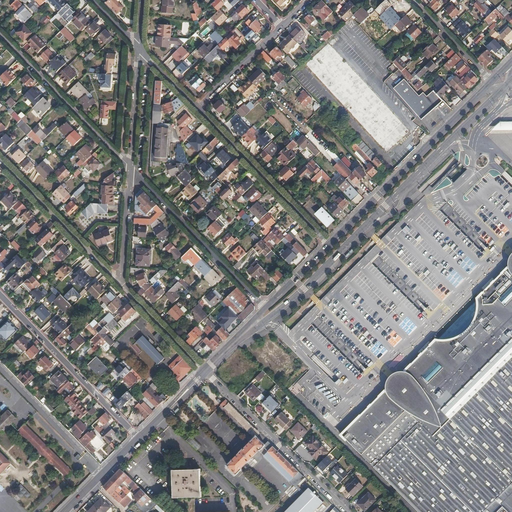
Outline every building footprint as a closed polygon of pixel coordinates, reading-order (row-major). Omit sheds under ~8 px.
[(22,5),(17,0),(11,6),(15,11),(22,5)] [(62,9),(58,5),(55,2),(56,1),(55,0),(49,0),(45,5),(55,16),(60,11),(62,9)] [(124,7),(116,0),(107,0),(106,2),(117,14),(124,7)] [(173,6),(173,0),(163,0),(163,5),(162,5),(161,11),(172,11),(172,6),(173,6)] [(225,4),(220,0),(216,0),(213,3),(218,10),(224,5),(225,4)] [(334,12),(323,0),(315,9),(325,20),(334,12)] [(336,7),(339,11),(347,3),(344,0),(336,7)] [(340,13),(346,20),(350,17),(354,13),(352,10),(356,6),(350,0),(346,5),(347,6),(340,13)] [(434,9),(440,4),(436,0),(432,0),(430,2),(429,3),(434,9)] [(491,9),(484,2),(485,0),(477,0),(474,3),(485,14),(488,11),(491,9)] [(201,12),(197,1),(195,3),(193,5),(196,13),(197,16),(201,12)] [(358,11),(362,7),(365,4),(363,2),(360,4),(356,8),(358,11)] [(40,10),(34,4),(31,8),(36,13),(40,10)] [(239,20),(249,10),(243,4),(241,6),(229,17),(231,19),(234,15),(239,20)] [(447,9),(446,10),(454,18),(460,12),(452,4),(450,6),(449,5),(446,8),(447,9)] [(406,16),(409,13),(402,6),(394,14),(401,20),(406,16)] [(370,15),(362,7),(358,11),(353,16),(355,19),(357,17),(362,23),(370,15)] [(502,14),(496,8),(485,18),(489,23),(498,14),(503,19),(505,17),(505,16),(502,14)] [(20,9),(16,13),(17,14),(20,18),(25,23),(31,17),(29,15),(30,13),(27,9),(23,12),(20,9)] [(214,18),(220,25),(227,17),(222,12),(220,10),(215,15),(216,16),(214,18)] [(54,24),(62,16),(60,14),(62,12),(60,11),(55,16),(54,16),(55,17),(53,19),(52,19),(50,20),(54,24)] [(90,24),(80,13),(73,19),(83,30),(86,28),(90,24)] [(379,20),(373,13),(370,15),(362,23),(360,25),(363,28),(372,20),(375,24),(379,20)] [(309,14),(305,18),(311,24),(315,20),(309,14)] [(44,25),(50,20),(46,16),(41,22),(44,25)] [(403,30),(412,22),(406,16),(401,20),(397,24),(403,30)] [(472,31),(459,18),(453,24),(465,38),(472,31)] [(257,20),(250,26),(257,33),(264,27),(257,20)] [(308,24),(303,20),(300,23),(306,29),(306,27),(306,26),(307,25),(308,24)] [(65,28),(67,25),(68,24),(65,21),(58,28),(61,31),(65,28)] [(93,36),(100,29),(92,21),(90,24),(86,28),(93,36)] [(169,37),(170,24),(158,23),(157,36),(169,37)] [(246,28),(241,23),(236,27),(241,33),(246,28)] [(25,41),(33,33),(24,25),(19,30),(17,32),(16,32),(19,35),(20,35),(22,37),(21,37),(25,41)] [(422,32),(415,25),(408,30),(416,38),(422,32)] [(511,29),(509,26),(500,35),(507,42),(511,39),(511,37),(511,29)] [(241,33),(236,27),(224,39),(218,45),(223,50),(228,45),(227,43),(230,40),(237,47),(242,43),(239,40),(241,38),(241,39),(245,36),(241,33)] [(296,39),(303,33),(298,27),(290,34),(298,43),(300,44),(302,42),(299,38),(297,39),(296,39)] [(75,38),(65,28),(61,31),(71,42),(73,40),(75,38)] [(104,42),(110,36),(111,35),(105,29),(98,36),(104,42)] [(375,36),(368,29),(368,30),(367,29),(365,30),(373,39),(375,36)] [(218,45),(224,39),(215,30),(209,36),(218,45)] [(424,41),(431,34),(427,30),(420,37),(424,41)] [(288,53),(298,43),(290,34),(280,45),(283,49),(288,53)] [(483,38),(479,34),(474,39),(478,43),(480,41),(483,38)] [(33,48),(41,40),(36,35),(28,42),(33,48)] [(110,41),(113,39),(110,36),(104,42),(107,45),(110,41)] [(179,38),(169,37),(157,36),(156,45),(169,46),(170,43),(178,43),(181,46),(184,43),(179,38)] [(218,45),(209,36),(207,38),(214,46),(212,47),(213,48),(212,49),(213,50),(218,45)] [(489,45),(483,38),(480,41),(487,48),(489,45)] [(509,53),(495,39),(489,45),(493,49),(495,52),(497,51),(499,53),(500,52),(505,57),(509,53)] [(38,53),(46,46),(41,40),(33,48),(38,53)] [(205,58),(212,51),(205,43),(198,50),(205,58)] [(429,58),(439,49),(435,45),(434,47),(430,44),(422,51),(429,58)] [(223,50),(218,45),(213,50),(212,51),(205,58),(209,62),(218,53),(222,58),(227,54),(223,50)] [(179,61),(188,53),(181,46),(175,52),(172,55),(179,61)] [(283,53),(276,47),(270,53),(275,58),(277,56),(278,55),(280,56),(283,53)] [(56,57),(48,48),(40,55),(49,64),(56,57)] [(451,59),(457,53),(455,51),(453,49),(447,55),(451,59)] [(490,56),(492,54),(488,50),(478,58),(486,66),(494,59),(490,56)] [(272,59),(264,51),(261,54),(269,62),(272,59)] [(451,70),(462,59),(457,53),(451,59),(446,64),(451,70)] [(115,66),(116,54),(107,54),(106,73),(112,74),(112,66),(115,66)] [(405,66),(400,60),(403,57),(401,55),(394,62),(400,69),(402,71),(406,68),(413,61),(411,60),(405,66)] [(57,72),(64,65),(57,56),(56,57),(49,64),(57,72)] [(286,67),(280,60),(277,64),(283,70),(286,67)] [(432,72),(438,66),(432,60),(426,66),(421,70),(417,74),(420,78),(429,69),(432,72)] [(394,74),(400,69),(394,62),(388,67),(394,74)] [(464,76),(470,70),(464,64),(458,69),(464,76)] [(77,76),(67,66),(59,74),(64,79),(63,80),(67,85),(77,76)] [(189,73),(191,71),(187,67),(181,73),(185,77),(189,73)] [(256,85),(267,75),(260,67),(249,78),(250,79),(256,85)] [(412,74),(406,68),(402,71),(404,73),(411,80),(414,77),(412,74)] [(417,74),(421,70),(419,68),(412,74),(414,77),(417,74)] [(7,86),(16,77),(13,74),(12,74),(11,73),(12,72),(9,69),(1,76),(4,80),(2,81),(7,86)] [(469,88),(478,80),(472,74),(475,72),(472,69),(470,70),(464,76),(461,80),(468,87),(469,88)] [(25,70),(18,76),(21,80),(28,74),(25,70)] [(275,83),(277,85),(285,77),(279,71),(272,77),(277,81),(275,83)] [(111,87),(112,74),(106,73),(102,73),(101,78),(100,78),(99,79),(99,80),(100,81),(101,82),(101,87),(111,87)] [(28,75),(22,80),(30,88),(35,84),(34,83),(35,82),(28,75)] [(197,75),(189,81),(199,92),(207,85),(205,83),(206,82),(205,81),(204,82),(197,75)] [(426,91),(423,94),(422,96),(402,76),(393,86),(406,99),(424,117),(434,107),(443,99),(441,97),(434,90),(429,95),(426,91)] [(468,87),(461,80),(457,76),(450,83),(460,94),(468,87)] [(451,88),(440,77),(435,83),(437,86),(434,89),(434,90),(441,97),(451,88)] [(247,97),(258,87),(256,85),(250,79),(243,86),(239,89),(247,97)] [(280,89),(286,83),(283,80),(277,86),(280,89)] [(424,85),(419,81),(415,85),(419,90),(424,85)] [(89,93),(78,82),(71,89),(80,99),(89,93)] [(24,95),(28,99),(28,98),(35,105),(43,98),(40,95),(41,93),(37,88),(35,90),(32,87),(24,95)] [(312,99),(305,91),(305,92),(301,95),(298,98),(305,106),(312,99)] [(96,102),(90,93),(89,93),(80,99),(87,108),(96,102)] [(456,105),(462,99),(457,95),(455,93),(452,97),(453,98),(453,102),(456,105)] [(227,106),(224,104),(227,101),(223,97),(214,106),(220,112),(227,106)] [(42,116),(51,107),(43,98),(35,105),(33,107),(42,116)] [(175,112),(182,105),(184,103),(178,98),(171,102),(175,110),(174,110),(175,112)] [(110,101),(102,100),(100,117),(108,118),(109,109),(109,105),(112,105),(116,106),(116,101),(110,101)] [(175,110),(171,102),(170,100),(161,103),(161,105),(162,105),(164,112),(165,113),(174,110),(175,110)] [(244,116),(254,105),(251,101),(246,106),(243,103),(242,103),(241,105),(239,106),(241,108),(238,110),(244,116)] [(164,112),(162,105),(161,105),(159,105),(160,104),(154,104),(153,122),(162,123),(163,118),(161,118),(161,112),(164,112)] [(262,111),(256,105),(253,108),(259,114),(262,111)] [(22,118),(15,111),(11,115),(18,122),(22,118)] [(179,123),(183,128),(192,120),(186,113),(180,119),(182,122),(179,123)] [(271,116),(268,120),(273,125),(277,121),(271,116)] [(32,129),(22,118),(18,122),(16,123),(27,134),(32,129)] [(239,120),(232,127),(239,135),(246,128),(239,120)] [(511,121),(499,121),(497,123),(490,130),(511,130),(511,121)] [(74,130),(66,122),(59,129),(67,137),(74,130)] [(167,162),(169,124),(162,123),(153,122),(150,161),(161,162),(167,162)] [(197,130),(201,133),(207,128),(203,124),(197,130)] [(46,135),(36,125),(32,129),(34,131),(35,132),(43,140),(49,134),(48,133),(46,135)] [(257,137),(252,132),(256,128),(254,125),(242,136),(250,144),(257,137)] [(74,145),(81,137),(74,130),(67,137),(74,145)] [(198,151),(208,141),(204,137),(203,138),(202,139),(201,137),(195,131),(189,136),(187,139),(198,151)] [(43,140),(35,132),(30,137),(32,139),(34,138),(39,144),(42,141),(43,140)] [(14,142),(6,134),(0,139),(0,143),(6,150),(14,142)] [(216,144),(216,142),(218,140),(215,137),(206,146),(202,151),(203,152),(209,147),(210,148),(211,147),(212,148),(216,144)] [(259,138),(255,142),(263,149),(267,145),(261,139),(262,138),(261,137),(260,138),(259,138)] [(305,147),(296,138),(295,140),(297,143),(298,144),(303,149),(305,147)] [(368,163),(376,155),(370,148),(360,138),(355,142),(354,143),(351,146),(356,152),(357,151),(366,161),(368,163)] [(295,156),(289,151),(297,143),(295,140),(293,139),(288,144),(277,155),(286,164),(289,162),(295,156)] [(319,152),(311,143),(309,141),(307,142),(308,143),(307,144),(316,155),(319,152)] [(92,155),(84,147),(77,154),(85,162),(92,155)] [(269,154),(271,152),(267,147),(264,150),(265,150),(263,151),(261,154),(268,161),(272,157),(269,154)] [(231,154),(226,149),(218,156),(229,166),(236,159),(231,154)] [(337,164),(341,160),(331,149),(327,152),(337,164)] [(26,156),(19,150),(18,151),(16,150),(12,154),(14,155),(13,156),(19,163),(26,156)] [(203,160),(195,166),(205,176),(206,175),(200,168),(209,159),(202,152),(198,155),(203,160)] [(100,163),(95,157),(96,156),(93,154),(92,155),(85,162),(84,163),(87,166),(88,165),(94,171),(98,168),(97,167),(100,163)] [(286,164),(277,155),(276,156),(285,166),(286,164)] [(376,157),(372,161),(378,167),(382,164),(376,157)] [(28,158),(21,165),(27,171),(29,168),(31,170),(34,167),(33,165),(34,164),(28,158)] [(231,171),(241,162),(237,158),(236,159),(229,166),(227,167),(231,171)] [(322,169),(312,158),(303,167),(297,173),(300,176),(310,166),(316,173),(315,174),(316,175),(322,169)] [(44,177),(52,170),(43,160),(35,168),(44,177)] [(208,161),(201,167),(214,181),(218,177),(220,174),(208,161)] [(178,170),(177,163),(172,163),(167,165),(170,175),(175,173),(178,170)] [(377,171),(374,168),(375,167),(370,163),(367,166),(369,168),(367,170),(372,176),(377,171)] [(353,172),(352,171),(345,164),(338,171),(342,176),(346,179),(350,176),(357,183),(360,180),(353,172)] [(294,173),(286,165),(279,173),(286,180),(290,176),(294,173)] [(366,174),(362,170),(363,169),(360,166),(357,168),(353,172),(360,180),(366,174)] [(69,173),(63,167),(62,168),(61,167),(57,170),(59,171),(55,175),(61,181),(69,173)] [(186,186),(196,177),(193,175),(191,177),(184,169),(177,176),(186,186)] [(318,177),(324,171),(322,169),(316,175),(312,179),(314,182),(318,178),(318,177)] [(225,176),(228,173),(225,170),(220,174),(218,177),(221,180),(223,178),(224,180),(226,178),(225,176)] [(116,186),(117,181),(113,181),(114,172),(105,179),(104,185),(113,185),(116,186)] [(346,179),(342,176),(335,182),(346,194),(351,199),(358,192),(346,179)] [(243,194),(253,184),(249,180),(241,187),(238,184),(235,187),(243,195),(243,194)] [(76,197),(86,187),(85,183),(84,183),(73,194),(76,197)] [(72,195),(61,185),(54,193),(62,200),(65,202),(71,196),(72,195)] [(113,185),(104,185),(103,185),(102,194),(103,194),(103,203),(113,204),(114,195),(113,195),(113,185)] [(224,200),(232,192),(228,188),(226,190),(226,189),(223,192),(218,187),(215,191),(218,194),(224,200)] [(246,196),(253,203),(261,194),(254,187),(246,196)] [(156,220),(165,212),(158,206),(141,188),(136,189),(135,207),(138,210),(142,211),(146,216),(154,208),(158,212),(150,219),(134,218),(134,221),(134,223),(139,223),(144,224),(151,224),(156,220)] [(13,207),(18,201),(9,192),(2,200),(10,209),(13,207)] [(207,203),(199,195),(190,203),(198,211),(207,203)] [(349,202),(342,195),(339,198),(335,195),(332,198),(336,202),(342,209),(349,202)] [(353,200),(356,205),(363,200),(360,195),(353,200)] [(28,209),(19,200),(18,201),(13,207),(19,214),(8,224),(10,226),(20,217),(28,209)] [(67,211),(71,215),(78,207),(72,201),(67,206),(69,209),(67,211)] [(266,213),(267,213),(257,202),(248,211),(254,218),(258,221),(263,216),(266,213)] [(342,209),(336,202),(329,209),(337,217),(343,210),(342,209)] [(107,213),(108,204),(91,204),(85,209),(81,212),(88,219),(95,213),(107,213)] [(440,210),(475,245),(477,242),(476,241),(480,237),(446,204),(440,210)] [(223,214),(214,205),(207,213),(215,221),(216,220),(217,219),(223,214)] [(275,222),(270,217),(277,210),(274,206),(267,213),(266,213),(267,214),(260,222),(266,228),(263,232),(266,235),(272,229),(269,227),(275,222)] [(336,221),(323,208),(317,214),(328,226),(331,223),(332,225),(336,221)] [(35,219),(33,217),(34,216),(33,215),(29,210),(28,209),(20,217),(27,223),(21,229),(23,231),(35,219)] [(40,227),(38,225),(39,224),(35,220),(29,227),(37,235),(42,230),(40,227)] [(215,235),(223,227),(216,220),(215,221),(208,228),(215,235)] [(43,245),(54,235),(49,229),(54,224),(52,222),(51,221),(44,228),(42,230),(37,235),(38,237),(37,238),(43,245)] [(143,236),(144,233),(146,233),(147,230),(144,230),(144,224),(139,223),(138,236),(143,236)] [(170,234),(165,228),(166,227),(164,224),(163,225),(162,224),(154,230),(161,240),(170,234)] [(278,230),(276,228),(265,238),(268,241),(270,239),(271,240),(272,239),(278,244),(281,242),(285,238),(282,235),(283,234),(279,230),(278,230)] [(95,234),(99,245),(112,240),(113,240),(109,229),(95,234)] [(293,238),(296,236),(292,231),(285,237),(297,249),(304,256),(308,252),(293,238)] [(232,241),(227,235),(226,236),(225,235),(222,239),(228,245),(231,242),(232,241)] [(234,245),(239,240),(239,239),(237,237),(232,241),(231,242),(234,245)] [(297,249),(285,237),(285,238),(281,242),(292,253),(297,249)] [(55,252),(63,244),(65,242),(62,239),(50,251),(53,254),(55,252)] [(266,243),(261,239),(253,247),(260,254),(261,252),(263,250),(267,254),(269,252),(272,254),(274,252),(272,250),(266,243)] [(22,249),(13,240),(12,242),(11,242),(20,251),(22,249)] [(272,250),(276,246),(274,243),(272,245),(268,241),(266,243),(272,250)] [(182,254),(171,242),(166,246),(164,248),(161,251),(162,252),(166,249),(177,260),(182,254)] [(62,259),(70,252),(63,244),(55,252),(61,258),(62,259)] [(243,257),(247,253),(240,245),(232,253),(239,261),(239,260),(241,258),(243,257)] [(38,262),(46,254),(40,248),(35,252),(34,254),(35,256),(33,259),(35,261),(36,260),(38,262)] [(150,250),(137,249),(136,265),(149,266),(150,250)] [(61,258),(55,252),(53,254),(59,260),(61,258)] [(195,265),(202,259),(195,252),(188,259),(195,265)] [(26,263),(29,260),(25,256),(22,259),(19,256),(15,260),(22,266),(25,263),(26,263)] [(201,272),(209,265),(202,259),(195,265),(201,272)] [(35,267),(30,262),(29,260),(26,263),(33,271),(34,270),(36,271),(37,269),(35,267)] [(236,269),(242,263),(239,260),(239,261),(234,266),(236,269)] [(267,272),(256,260),(251,265),(252,265),(248,269),(257,278),(261,274),(268,280),(271,276),(267,272)] [(63,279),(72,270),(68,266),(66,264),(57,273),(63,279)] [(511,511),(511,268),(509,267),(503,273),(504,273),(495,281),(493,283),(484,293),(483,292),(483,293),(483,294),(480,297),(479,297),(478,298),(478,299),(475,303),(441,336),(438,340),(436,340),(435,341),(436,341),(433,344),(432,343),(431,345),(432,345),(423,354),(422,354),(420,355),(421,356),(420,357),(412,365),(412,364),(405,370),(407,372),(407,373),(408,375),(408,377),(406,376),(404,376),(402,376),(400,376),(398,377),(395,378),(393,379),(392,382),(391,384),(391,385),(391,387),(391,389),(391,391),(392,393),(390,392),(389,392),(387,391),(386,391),(386,390),(380,396),(380,397),(371,406),(371,405),(369,407),(370,407),(361,416),(360,416),(341,435),(346,440),(347,440),(419,511),(498,511),(507,503),(511,507),(511,508),(508,511),(511,511)] [(92,279),(81,268),(74,275),(72,277),(76,281),(78,279),(85,286),(92,279)] [(154,284),(165,273),(169,270),(168,269),(162,269),(151,280),(154,284)] [(221,277),(213,269),(205,276),(213,285),(221,277)] [(272,275),(277,281),(283,275),(278,270),(272,275)] [(23,283),(25,282),(19,276),(16,273),(8,281),(16,290),(23,283)] [(150,281),(146,275),(145,276),(143,273),(137,276),(142,285),(143,287),(138,292),(142,296),(145,293),(152,286),(153,285),(150,281)] [(36,287),(39,283),(33,276),(29,280),(28,279),(25,282),(34,290),(37,287),(36,287)] [(180,296),(175,291),(182,284),(179,281),(178,282),(175,284),(166,293),(168,296),(167,297),(173,303),(180,296)] [(34,290),(25,282),(23,283),(32,292),(34,290)] [(154,289),(152,286),(145,293),(154,302),(160,295),(164,292),(158,285),(154,289)] [(23,290),(20,287),(15,292),(18,295),(23,290)] [(39,303),(46,297),(37,287),(34,290),(32,292),(30,294),(33,297),(32,297),(35,301),(36,300),(39,303)] [(71,295),(76,290),(73,287),(68,292),(71,295)] [(245,319),(255,309),(255,305),(237,287),(223,301),(229,307),(243,321),(245,319)] [(442,300),(445,296),(438,288),(435,291),(442,300)] [(114,300),(117,297),(109,290),(101,298),(108,305),(114,300)] [(221,299),(213,292),(205,299),(212,307),(221,299)] [(64,296),(62,294),(55,301),(61,307),(62,307),(67,311),(72,306),(67,300),(64,296)] [(431,307),(434,304),(427,296),(424,299),(431,307)] [(115,313),(124,303),(121,299),(120,301),(117,297),(114,300),(108,305),(108,306),(115,313)] [(178,319),(188,310),(180,301),(173,308),(169,311),(178,319)] [(221,314),(229,307),(223,301),(220,303),(210,313),(216,319),(221,314)] [(202,305),(200,302),(194,308),(198,312),(194,316),(200,322),(204,319),(208,315),(202,308),(204,307),(202,305)] [(126,320),(136,311),(128,303),(119,313),(126,320)] [(42,305),(35,311),(43,320),(50,314),(42,305)] [(94,319),(88,312),(83,317),(84,318),(86,320),(90,323),(94,319)] [(103,328),(114,318),(115,317),(110,312),(99,323),(103,328)] [(60,334),(68,327),(59,318),(52,326),(60,334)] [(110,331),(119,323),(114,318),(103,328),(98,333),(105,339),(107,342),(111,346),(114,343),(105,333),(108,330),(110,331)] [(318,318),(312,325),(352,364),(355,360),(357,362),(360,359),(318,318)] [(181,321),(177,324),(180,327),(186,322),(183,319),(181,321)] [(18,329),(9,320),(0,328),(0,333),(7,341),(18,329)] [(64,339),(78,325),(74,321),(68,327),(60,334),(56,339),(63,346),(67,342),(64,339)] [(98,333),(103,328),(99,323),(98,323),(97,322),(92,326),(98,333)] [(92,326),(90,323),(88,325),(97,334),(98,333),(92,326)] [(191,344),(202,333),(196,326),(189,334),(191,336),(189,338),(187,340),(191,344)] [(225,340),(231,334),(223,326),(217,332),(225,340)] [(137,341),(143,334),(140,331),(133,338),(137,341)] [(166,339),(159,332),(154,336),(161,343),(166,339)] [(104,341),(105,339),(98,333),(97,334),(92,339),(98,346),(101,343),(102,344),(105,342),(104,341)] [(25,351),(33,343),(24,334),(17,342),(25,351)] [(85,342),(78,335),(69,343),(76,351),(85,342)] [(222,341),(216,335),(211,340),(217,346),(222,341)] [(143,336),(137,342),(159,364),(165,358),(143,336)] [(211,340),(208,337),(203,342),(205,344),(206,343),(214,350),(217,347),(217,346),(211,340)] [(32,358),(40,351),(37,349),(38,348),(36,346),(39,342),(37,340),(33,343),(25,351),(32,358)] [(115,349),(121,343),(118,340),(114,343),(111,346),(115,349)] [(107,351),(111,346),(107,342),(102,346),(107,351)] [(139,354),(142,351),(135,343),(131,346),(139,354)] [(179,381),(193,367),(184,359),(181,355),(169,366),(178,375),(175,378),(179,381)] [(54,365),(45,356),(38,362),(47,371),(49,370),(53,366),(54,365)] [(96,356),(89,364),(101,376),(108,369),(96,356)] [(133,368),(129,364),(125,360),(122,362),(130,371),(133,368)] [(247,377),(255,370),(246,362),(239,368),(247,377)] [(19,374),(10,365),(9,367),(18,376),(19,374)] [(120,365),(116,369),(123,377),(127,373),(124,370),(125,369),(120,365)] [(283,375),(287,379),(295,371),(292,367),(290,368),(286,373),(283,375)] [(142,377),(133,368),(130,371),(130,372),(131,372),(138,380),(139,380),(142,377)] [(68,379),(59,371),(51,378),(60,387),(68,380),(68,379)] [(31,381),(35,377),(31,373),(29,375),(28,373),(25,376),(21,372),(19,374),(18,376),(22,380),(27,386),(31,381)] [(131,386),(138,380),(131,372),(125,378),(127,380),(126,381),(131,386)] [(259,382),(265,375),(261,372),(255,378),(259,382)] [(76,388),(73,385),(74,384),(71,382),(70,383),(68,380),(60,387),(58,389),(61,392),(62,391),(63,391),(67,388),(71,392),(76,388)] [(152,388),(151,386),(145,380),(142,383),(149,390),(152,388)] [(253,384),(245,392),(254,401),(256,399),(261,393),(253,384)] [(105,396),(111,390),(108,388),(102,393),(105,396)] [(140,403),(128,391),(115,404),(120,409),(128,402),(134,408),(135,408),(140,403)] [(82,402),(77,397),(78,396),(73,392),(66,398),(75,407),(80,403),(82,402)] [(151,401),(150,401),(156,407),(163,401),(157,395),(155,396),(153,394),(150,396),(152,398),(151,399),(152,400),(151,401)] [(270,395),(262,403),(272,412),(280,405),(270,395)] [(246,421),(240,414),(231,405),(225,400),(220,405),(230,415),(249,434),(251,432),(254,429),(246,421)] [(55,410),(46,401),(44,403),(53,412),(55,410)] [(82,418),(88,412),(80,403),(75,407),(73,410),(82,418)] [(146,419),(151,414),(145,409),(140,403),(135,408),(138,411),(138,410),(139,409),(144,414),(143,416),(146,419)] [(153,411),(148,406),(145,409),(151,414),(153,411)] [(92,415),(97,411),(94,407),(90,410),(89,411),(92,415)] [(0,418),(0,433),(0,434),(15,420),(7,412),(0,418)] [(107,423),(111,419),(106,412),(99,419),(105,425),(107,423)] [(286,430),(293,424),(290,421),(290,420),(281,412),(274,419),(283,427),(284,427),(286,430)] [(206,420),(220,433),(226,427),(212,414),(206,420)] [(81,435),(87,428),(80,421),(74,427),(73,426),(70,430),(72,433),(75,429),(76,430),(75,431),(79,435),(79,434),(81,435)] [(101,434),(105,430),(102,427),(101,428),(95,423),(92,425),(98,430),(101,434)] [(298,423),(291,430),(299,439),(307,431),(298,423)] [(25,424),(20,429),(66,476),(71,471),(42,441),(25,424)] [(113,439),(111,436),(116,432),(110,426),(105,430),(101,434),(102,435),(109,443),(113,439)] [(86,445),(97,435),(93,431),(90,433),(89,432),(82,438),(84,440),(83,441),(86,445)] [(201,446),(190,436),(186,440),(197,451),(201,446)] [(246,465),(265,446),(259,441),(256,437),(255,436),(246,446),(226,466),(236,475),(246,465)] [(313,437),(305,444),(311,450),(309,453),(316,460),(321,455),(323,457),(328,452),(313,437)] [(313,511),(324,502),(309,488),(305,492),(298,485),(304,478),(300,474),(288,462),(276,450),(272,446),(269,450),(267,452),(288,473),(293,477),(289,481),(303,494),(295,502),(285,511),(313,511)] [(339,458),(345,453),(339,446),(333,452),(339,458)] [(0,511),(0,473),(10,463),(0,453),(0,511)] [(26,461),(29,467),(37,462),(34,456),(26,461)] [(338,465),(330,473),(339,482),(347,474),(338,465)] [(132,500),(130,493),(124,487),(122,488),(120,486),(127,478),(130,480),(131,479),(121,469),(103,487),(124,508),(132,500)] [(201,470),(173,471),(174,498),(202,496),(201,470)] [(346,489),(353,496),(363,486),(356,480),(355,479),(346,489)] [(20,499),(24,495),(27,498),(31,495),(19,481),(11,488),(20,499)] [(142,489),(133,481),(129,485),(136,492),(135,493),(136,494),(142,489)] [(156,503),(142,489),(136,494),(134,496),(137,499),(136,500),(139,503),(136,505),(141,510),(142,509),(150,509),(156,503)] [(358,503),(365,511),(376,500),(368,493),(358,503)] [(101,511),(106,511),(113,505),(107,499),(105,502),(103,499),(96,507),(101,511)]
